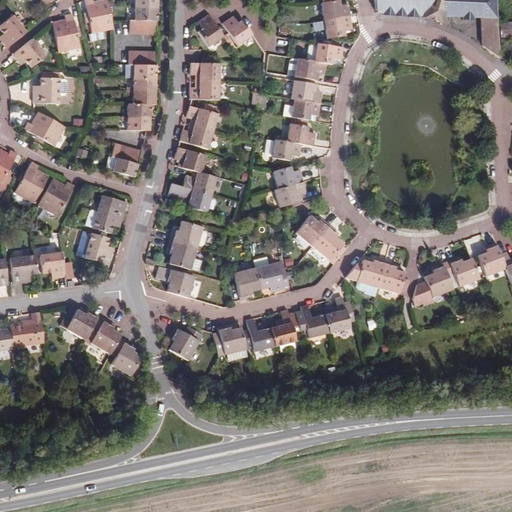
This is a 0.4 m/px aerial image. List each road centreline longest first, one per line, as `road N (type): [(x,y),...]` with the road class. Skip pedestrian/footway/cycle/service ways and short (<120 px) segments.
road 1 (residential): [(371,229),(431,240),(487,222),(500,200),(500,102),(492,75),(439,36),(375,30)]
road 2 (residential): [(371,229),(315,295),(220,315),(133,292)]
road 3 (primary): [(282,441),(511,415)]
road 4 (residential): [(375,30),(348,72),(338,169),(347,206),(371,229)]
road 5 (primary): [(91,481),(282,441)]
road 6 (residential): [(174,15),(173,104),(150,194)]
road 7 (residential): [(150,194),(51,162),(0,131)]
road 8 (residential): [(133,292),(0,308)]
road 9 (residential): [(282,441),(214,429),(167,398)]
road 10 (residential): [(174,15),(194,7),(233,10),(261,38),(282,44)]
